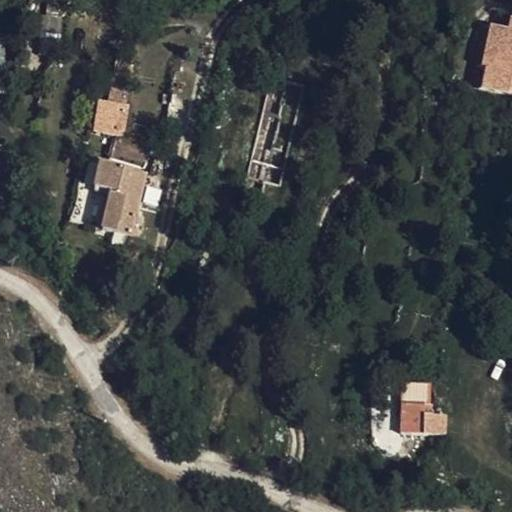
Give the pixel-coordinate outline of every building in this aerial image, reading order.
[(20,12),(19,50),(37,49),(38,13),(33,13),(33,0),(23,0),(24,11),(20,12)] [(473,1),(459,62),(511,71),(511,42),(494,39),(501,5),(511,7),(511,0),(489,0),(489,4),(473,1)] [(64,84),(65,110),(93,109),(92,80),(74,80),(75,84),(64,84)] [(123,122),(88,118),(85,137),(120,141),(123,122)] [(91,174),(90,185),(118,188),(121,148),(78,145),(75,172),(91,174)] [(118,188),(90,185),(89,210),(115,213),(118,188)] [(381,367),(379,378),(404,379),(405,369),(381,367)] [(410,380),(404,379),(379,378),(376,377),(373,408),(422,412),(423,393),(409,392),(410,380)]
